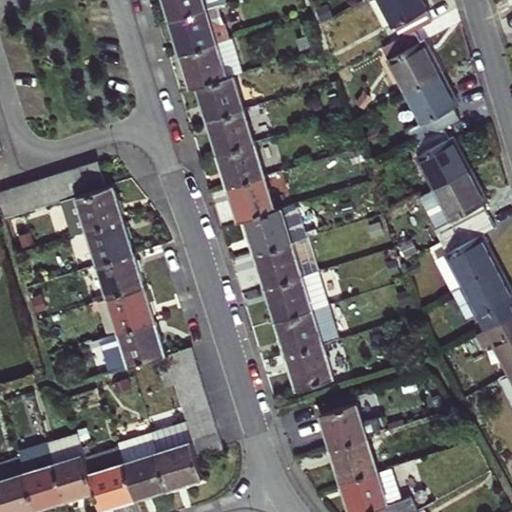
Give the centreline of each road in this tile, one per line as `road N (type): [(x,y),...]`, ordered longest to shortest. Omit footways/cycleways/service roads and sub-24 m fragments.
road 1 (residential): [(273,496),(181,203),(159,147),(140,133)]
road 2 (residential): [(0,70),(20,136),(36,149),(56,152),(140,133)]
road 3 (residential): [(140,133),(154,96),(126,0)]
road 4 (residential): [(472,0),(511,129)]
